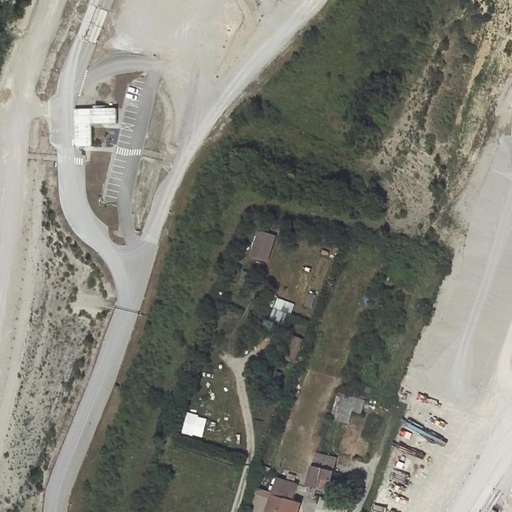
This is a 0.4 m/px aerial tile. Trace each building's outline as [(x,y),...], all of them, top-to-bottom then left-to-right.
[(119,108),(76,109),(77,147),(95,147),(94,124),(119,123),(119,108)] [(259,230),(251,257),(270,262),(277,235),(259,230)] [(238,286),(246,289),(251,273),(244,271),(238,286)] [(305,305),(313,308),(318,296),(310,293),(305,305)] [(293,304),(278,298),(275,308),(290,314),(293,304)] [(291,336),(287,360),(299,363),(304,338),(291,336)] [(294,376),(284,373),(281,382),(275,381),(270,394),(285,399),(294,376)] [(365,401),(340,394),(331,417),(349,423),(352,411),(361,414),(365,401)] [(188,412),(183,434),(194,437),(199,415),(188,412)] [(335,460),(317,455),(307,486),(317,489),(326,491),(335,460)] [(268,511),(297,511),(301,505),(292,501),(297,486),(279,480),(268,511)] [(315,497),(317,489),(307,486),(305,494),(315,497)] [(256,487),(254,494),(269,498),(271,492),(256,487)] [(349,511),(351,508),(322,499),(317,511),(349,511)]
